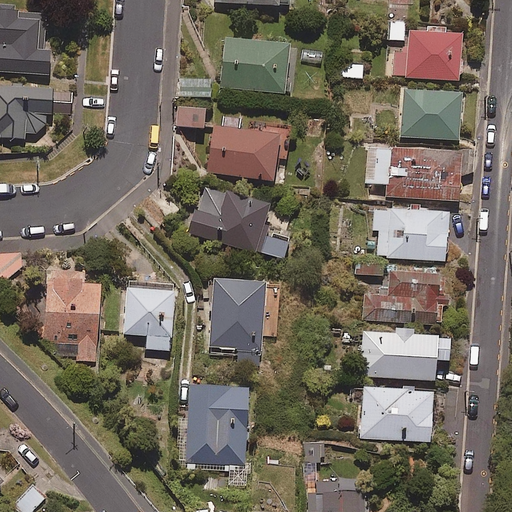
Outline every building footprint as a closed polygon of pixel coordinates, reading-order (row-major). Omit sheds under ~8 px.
[(215,0),(215,6),(279,10),(279,0),(215,0)] [(0,71),(49,75),(51,49),(37,48),(39,19),(18,18),(18,10),(0,8),(0,71)] [(405,42),(405,22),(388,22),(388,41),(405,42)] [(446,29),(431,28),(430,35),(409,34),(408,53),(393,52),(392,79),(461,82),(463,37),(446,36),(446,29)] [(287,46),(224,43),(222,90),(285,93),(287,46)] [(363,65),(336,64),(336,78),(363,79),(363,65)] [(211,83),(181,81),(180,99),(210,100),(211,83)] [(0,138),(25,140),(25,133),(35,133),(44,125),(45,112),(52,113),(54,89),(0,84),(0,138)] [(462,96),(404,92),(400,137),(459,142),(462,96)] [(205,111),(178,110),(178,129),(205,129),(205,111)] [(240,131),(242,122),(222,119),(221,129),(214,128),(208,173),(274,182),(279,141),(289,143),(291,132),(276,130),(276,136),(240,131)] [(475,152),(367,148),(366,184),(389,185),(388,199),(460,202),(461,175),(474,175),(475,152)] [(270,207),(205,188),(199,210),(195,209),(188,234),(283,261),(289,243),(262,236),(270,207)] [(449,215),(374,210),(373,231),(379,231),(377,258),(446,262),(449,215)] [(0,287),(21,270),(21,254),(0,254),(0,287)] [(83,272),(47,271),(45,344),(54,345),(54,360),(98,361),(100,287),(82,286),(83,272)] [(440,278),(390,274),(388,297),(364,295),(363,320),(437,326),(439,309),(448,310),(449,298),(439,297),(440,278)] [(264,284),(210,282),(207,348),(239,349),(238,364),(261,365),(264,284)] [(171,351),(173,294),(126,292),(124,336),(144,337),(143,350),(171,351)] [(412,333),(395,331),(394,336),(364,334),(361,378),(435,383),(437,363),(449,364),(451,341),(412,338),(412,333)] [(249,390),(190,388),(186,464),(246,466),(249,390)] [(433,393),(364,389),(361,438),(431,442),(433,393)] [(337,483),(316,483),(316,495),(308,495),(308,511),(365,511),(365,493),(337,494),(337,483)] [(38,490),(17,509),(19,511),(31,511),(46,498),(38,490)]
